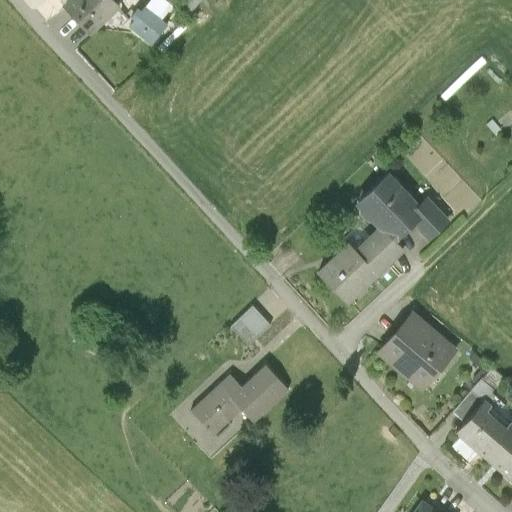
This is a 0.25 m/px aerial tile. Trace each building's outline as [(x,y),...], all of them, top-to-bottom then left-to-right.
[(117,7),(110,0),(67,0),(64,3),(92,32),(117,7)] [(183,0),(179,5),(188,14),(199,0),(183,0)] [(164,22),(142,5),(138,9),(136,8),(130,16),(132,17),(126,25),(132,30),(148,42),(164,22)] [(154,46),(158,50),(188,21),(184,17),(154,46)] [(511,94),(478,60),(441,95),(446,100),(479,69),(484,74),(478,80),(488,90),(492,86),(509,104),(511,100),(511,94)] [(378,227),(393,243),(414,224),(425,213),(417,204),(387,172),(355,202),(359,206),(359,212),(365,218),(371,219),(378,227)] [(427,195),(417,204),(425,213),(414,224),(429,240),(450,220),(427,195)] [(393,243),(378,227),(354,250),(349,245),(320,273),(347,302),(401,251),(393,243)] [(269,321),(253,304),(231,325),(247,341),(269,321)] [(461,354),(415,311),(378,350),(424,393),(461,354)] [(288,384),(267,362),(242,386),(228,372),(191,407),(213,430),(239,405),(251,419),(288,384)] [(453,412),(466,423),(485,401),(487,403),(498,391),(482,377),(453,412)] [(487,462),(511,432),(511,421),(510,420),(505,426),(486,409),(490,405),(487,403),(485,401),(466,423),(456,435),(460,438),(476,452),(487,462)] [(511,432),(487,462),(511,482),(511,432)] [(476,452),(460,438),(453,446),(469,459),(476,452)] [(436,511),(422,501),(414,511),(436,511)]
